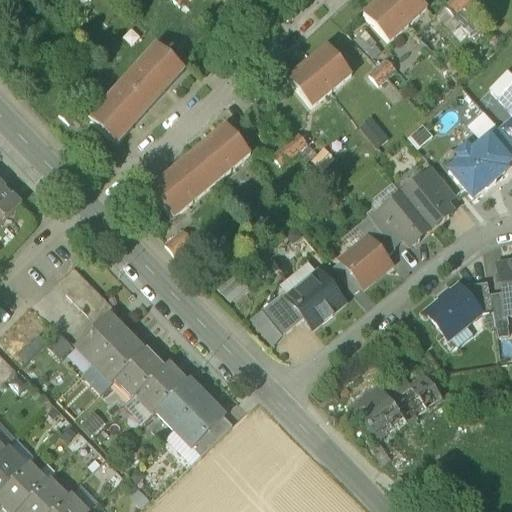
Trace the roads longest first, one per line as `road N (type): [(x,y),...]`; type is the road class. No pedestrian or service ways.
road 1 (residential): [(89,210),(317,0)]
road 2 (residential): [(511,233),(471,244),(447,261),(280,401)]
road 3 (residential): [(280,401),(89,210)]
road 4 (residential): [(383,511),(280,401)]
road 5 (residential): [(89,210),(0,117)]
